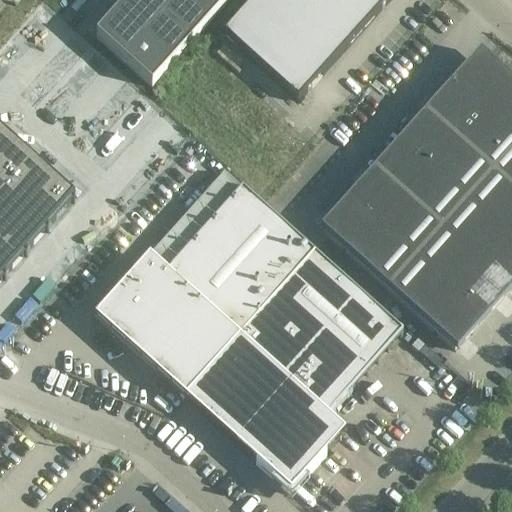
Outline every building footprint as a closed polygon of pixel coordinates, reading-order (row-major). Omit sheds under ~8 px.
[(123,20),(102,43),(153,88),(231,0),(152,0),(148,26),(123,20)] [(298,104),(392,0),(258,0),(224,38),(298,104)] [(41,46),(0,93),(0,294),(140,131),(41,46)] [(511,288),(511,92),(485,68),(473,82),(466,76),(324,235),(455,352),(511,288)] [(150,261),(95,322),(290,496),(345,436),(327,420),(402,337),(242,194),(167,277),(150,261)]
